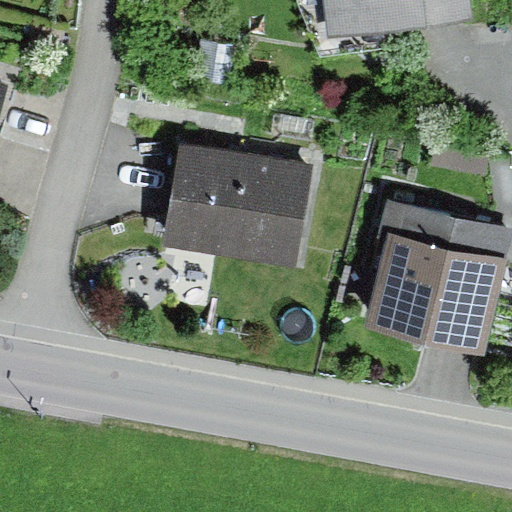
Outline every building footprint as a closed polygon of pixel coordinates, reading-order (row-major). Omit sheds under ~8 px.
[(468,0),(301,0),(319,43),(393,37),(392,10),(469,3),(468,0)] [(234,40),(202,35),(195,75),(227,80),(234,40)] [(0,104),(9,77),(0,74),(0,104)] [(313,158),(182,133),(162,232),(294,258),(313,158)] [(437,134),(431,157),(485,170),(491,147),(437,134)] [(511,229),(511,223),(390,195),(363,311),(486,340),(511,229)]
